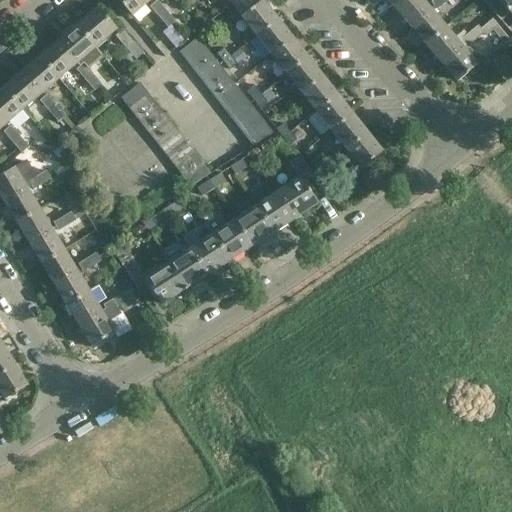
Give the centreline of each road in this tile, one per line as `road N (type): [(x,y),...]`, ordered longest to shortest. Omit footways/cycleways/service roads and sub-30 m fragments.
road 1 (residential): [(71,392),(124,379),(213,329),(453,158)]
road 2 (residential): [(453,158),(322,0)]
road 3 (track): [(270,461),(213,329)]
road 4 (residential): [(71,392),(0,282)]
